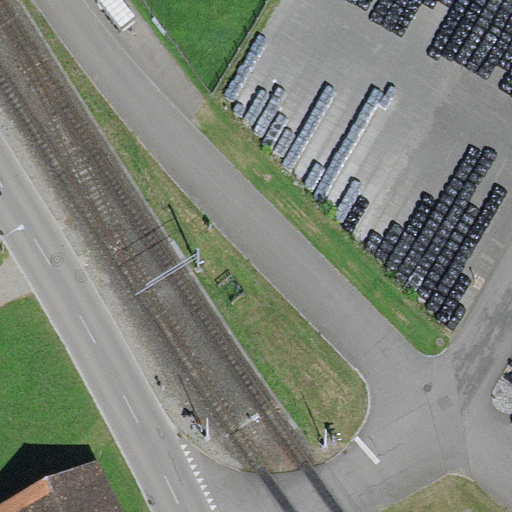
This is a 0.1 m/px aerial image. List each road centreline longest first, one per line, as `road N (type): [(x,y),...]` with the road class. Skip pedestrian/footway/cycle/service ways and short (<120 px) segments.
road 1 (residential): [(406,425),(400,383),(381,354),(175,144),(58,0)]
road 2 (tertiary): [(0,183),(89,329),(182,511)]
road 3 (residential): [(406,425),(440,407),(511,294)]
road 4 (residential): [(294,511),(376,459),(406,425)]
